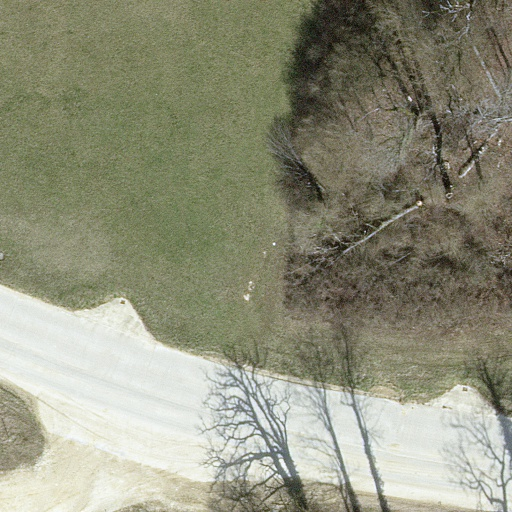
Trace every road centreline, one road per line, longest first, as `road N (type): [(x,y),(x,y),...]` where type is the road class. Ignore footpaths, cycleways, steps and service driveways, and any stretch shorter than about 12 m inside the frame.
road 1 (track): [(511,463),(454,459),(140,392),(0,332)]
road 2 (track): [(42,511),(90,482),(140,392)]
